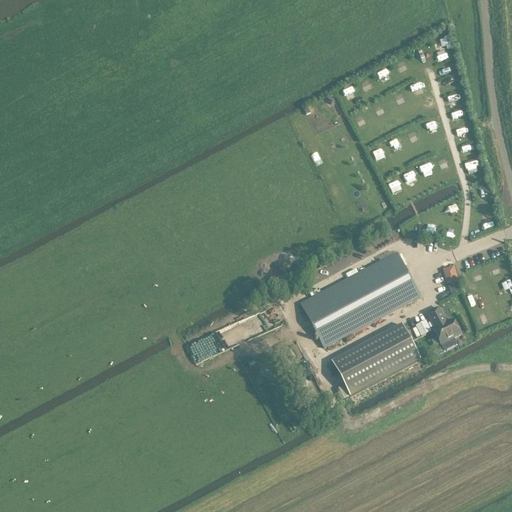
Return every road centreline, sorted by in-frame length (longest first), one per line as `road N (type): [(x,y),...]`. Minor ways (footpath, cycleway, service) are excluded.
road 1 (track): [(349,422),(287,301),(397,242),(421,264)]
road 2 (tertiary): [(511,197),(486,78),(481,0)]
road 3 (track): [(428,69),(466,197),(463,247)]
road 4 (track): [(349,422),(469,365),(511,364)]
